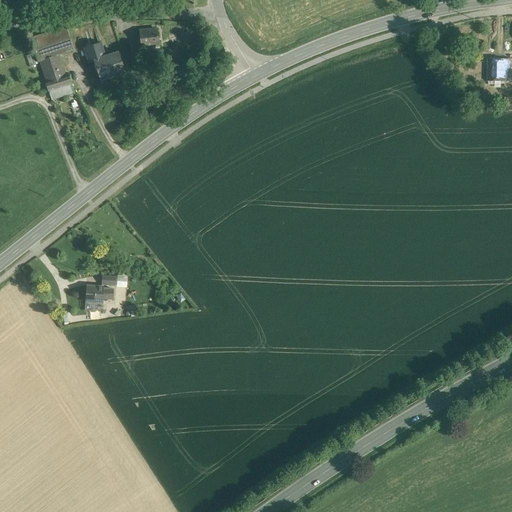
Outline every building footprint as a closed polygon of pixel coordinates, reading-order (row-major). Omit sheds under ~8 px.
[(66,28),(54,32),(60,49),(72,45),(66,28)] [(157,29),(151,30),(151,29),(145,30),(139,31),(141,47),(148,47),(159,46),(158,36),(157,29)] [(54,32),(39,37),(43,48),(36,50),(39,61),(41,60),(57,56),(61,54),(60,49),(54,32)] [(119,53),(105,57),(100,43),(84,47),(89,63),(94,62),(99,80),(108,77),(109,82),(126,77),(124,72),(125,72),(119,53)] [(160,55),(159,46),(148,47),(148,56),(160,55)] [(131,53),(130,53),(131,63),(142,62),(142,52),(136,53),(136,52),(131,53)] [(57,56),(41,60),(48,82),(45,82),(48,92),(72,84),(68,75),(64,76),(57,56)] [(511,59),(487,59),(487,81),(487,84),(494,85),(494,86),(503,86),(503,81),(511,81),(511,59)] [(89,63),(84,65),(91,86),(100,83),(99,80),(94,62),(89,63)] [(118,274),(116,286),(127,287),(128,275),(118,274)] [(116,277),(102,277),(101,284),(115,285),(116,277)] [(104,287),(86,286),(85,302),(103,303),(103,298),(113,299),(113,290),(103,289),(104,287)]
